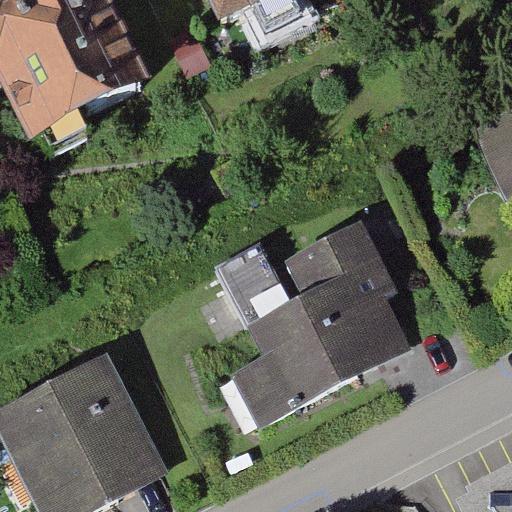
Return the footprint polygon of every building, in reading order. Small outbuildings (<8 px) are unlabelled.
[(0,120),(37,188),(143,130),(72,0),(20,0),(0,11),(0,120)] [(300,0),(181,0),(212,61),(307,13),(300,0)] [(511,121),(471,143),(507,210),(511,206),(511,121)] [(266,369),(239,384),(269,438),(412,360),(386,314),(402,305),(362,231),(282,275),(303,312),(250,341),(266,369)] [(106,365),(0,423),(0,439),(39,511),(115,511),(170,482),(106,365)]
